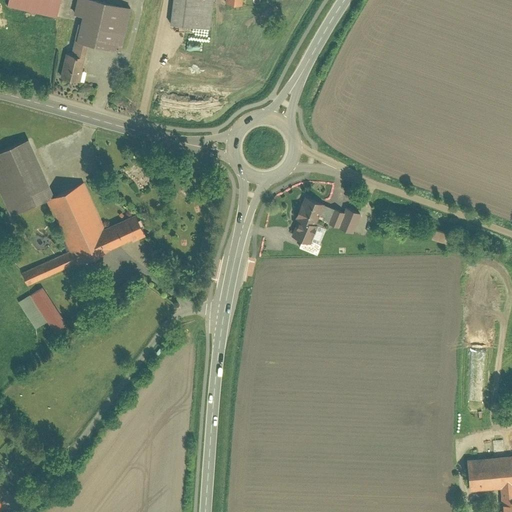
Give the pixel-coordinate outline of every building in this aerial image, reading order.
[(59,0),(6,0),(5,7),(55,18),(59,0)] [(129,9),(88,0),(76,0),(74,14),(80,16),(71,54),(65,53),(59,79),(78,84),(87,44),(119,52),(129,9)] [(211,29),(215,0),(172,0),(169,23),(211,29)] [(27,136),(0,148),(0,192),(9,212),(46,195),(53,192),(32,146),(27,136)] [(82,180),(53,192),(46,195),(70,250),(22,271),(27,282),(143,233),(134,213),(102,226),(82,180)] [(322,204),(301,196),(293,217),(296,218),(290,233),(308,240),(322,204)] [(430,239),(444,243),(446,234),(433,230),(430,239)] [(42,287),(19,301),(36,329),(46,323),(54,336),(67,328),(42,287)] [(511,486),(511,452),(467,455),(469,489),(503,487),(511,486)] [(504,511),(511,511),(511,486),(503,487),(504,511)]
